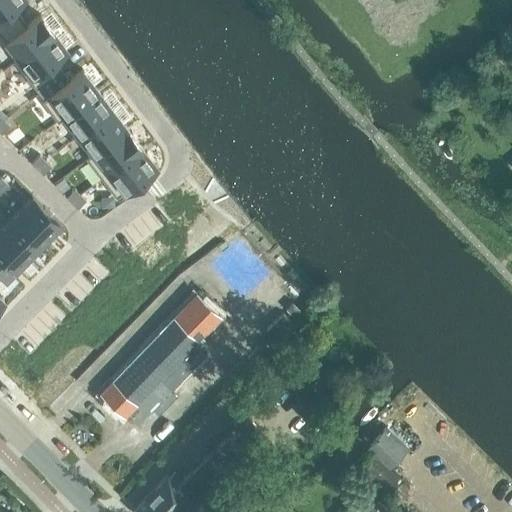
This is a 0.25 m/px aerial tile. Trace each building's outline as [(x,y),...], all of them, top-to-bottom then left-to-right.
[(0,0),(0,29),(20,14),(13,5),(19,0),(0,0)] [(20,14),(0,29),(0,32),(19,57),(15,60),(54,31),(54,30),(42,15),(41,14),(28,24),(20,14)] [(54,31),(15,60),(37,88),(62,68),(54,58),(67,48),(54,31)] [(83,69),(43,100),(58,120),(99,88),(83,69)] [(99,88),(58,120),(59,120),(62,118),(76,136),(113,107),(99,88)] [(113,107),(76,136),(90,154),(86,157),(87,158),(128,127),(113,107)] [(5,119),(0,123),(0,130),(2,133),(10,124),(5,119)] [(128,127),(87,158),(102,177),(142,146),(142,145),(128,127)] [(142,146),(102,177),(117,197),(158,165),(142,146)] [(40,153),(32,162),(38,168),(46,159),(40,153)] [(46,159),(38,168),(43,173),(52,165),(46,159)] [(1,175),(0,176),(0,185),(4,190),(10,184),(1,175)] [(75,187),(67,196),(72,202),(81,193),(75,187)] [(81,193),(72,202),(78,207),(87,199),(81,193)] [(33,194),(21,206),(50,234),(61,222),(33,194)] [(21,206),(10,217),(39,245),(50,234),(21,206)] [(10,217),(0,228),(0,229),(28,256),(39,245),(10,217)] [(0,229),(0,252),(16,268),(28,256),(0,229)] [(4,265),(0,268),(0,277),(1,279),(9,270),(4,265)] [(9,270),(1,279),(7,284),(15,276),(9,270)] [(197,293),(102,392),(136,425),(204,355),(192,343),(219,315),(197,293)] [(228,433),(202,459),(200,456),(193,463),(196,465),(183,477),(174,469),(170,475),(168,473),(135,508),(139,511),(178,511),(194,495),(199,499),(224,474),(228,478),(235,471),(232,467),(247,452),(250,455),(269,437),(241,409),(223,427),(228,433)] [(370,445),(393,465),(410,446),(388,426),(370,445)] [(372,451),(356,469),(387,496),(403,478),(372,451)]
